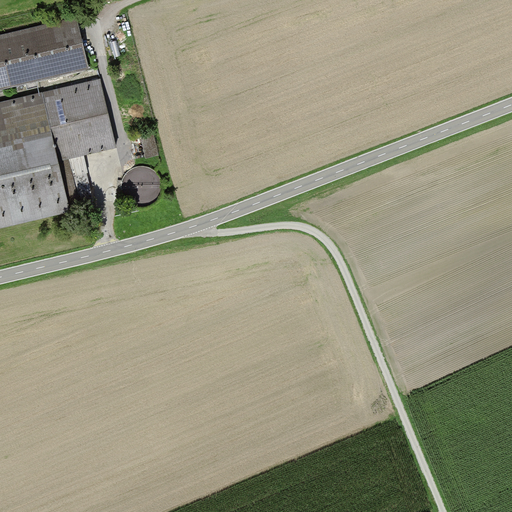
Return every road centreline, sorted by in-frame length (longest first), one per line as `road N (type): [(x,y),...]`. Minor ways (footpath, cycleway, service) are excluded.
road 1 (tertiary): [(0,277),(198,225),(511,105)]
road 2 (track): [(198,225),(213,232),(295,223),(339,249),(447,511)]
road 3 (track): [(128,0),(110,5),(97,29),(128,163),(108,198),(112,250)]
